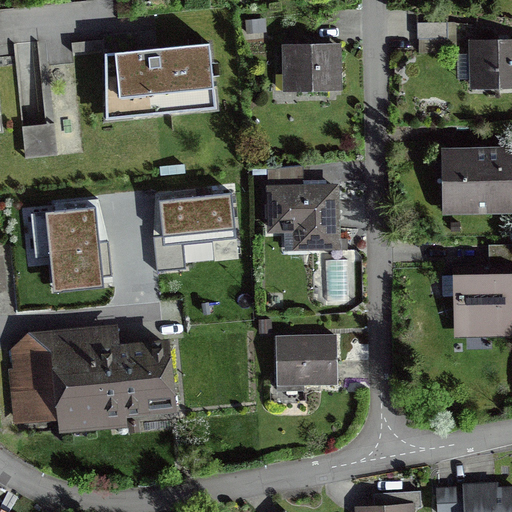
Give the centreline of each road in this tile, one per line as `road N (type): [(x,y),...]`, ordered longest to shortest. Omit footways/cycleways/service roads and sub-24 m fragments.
road 1 (residential): [(383,459),(373,0)]
road 2 (residential): [(0,467),(51,493),(135,503),(383,459)]
road 3 (unknown): [(137,247),(116,312),(0,329)]
road 4 (residential): [(383,459),(511,436)]
